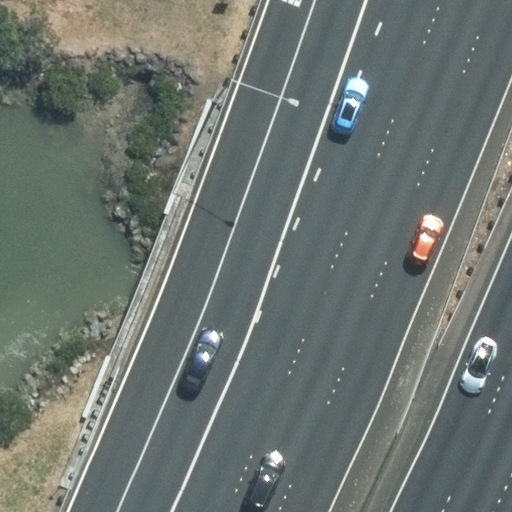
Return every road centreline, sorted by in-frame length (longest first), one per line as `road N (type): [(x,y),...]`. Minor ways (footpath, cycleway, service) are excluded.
road 1 (motorway): [(276,511),(437,126)]
road 2 (motorway): [(511,352),(440,511)]
road 3 (motorway): [(437,126),(486,0)]
road 4 (motorway): [(437,126),(454,0)]
